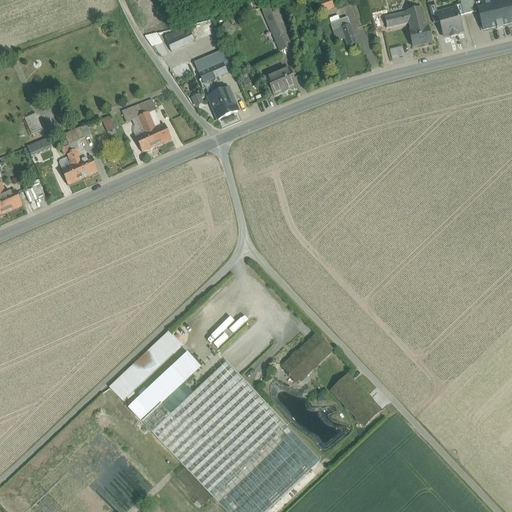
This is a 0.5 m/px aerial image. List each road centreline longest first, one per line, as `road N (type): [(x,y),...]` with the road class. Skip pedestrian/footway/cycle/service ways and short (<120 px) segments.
road 1 (unclassified): [(246,247),(497,511)]
road 2 (unclassified): [(246,247),(0,483)]
road 3 (unclassified): [(219,142),(333,94),(511,49)]
road 4 (unclassified): [(0,232),(219,142)]
road 5 (unclassified): [(119,0),(219,142)]
